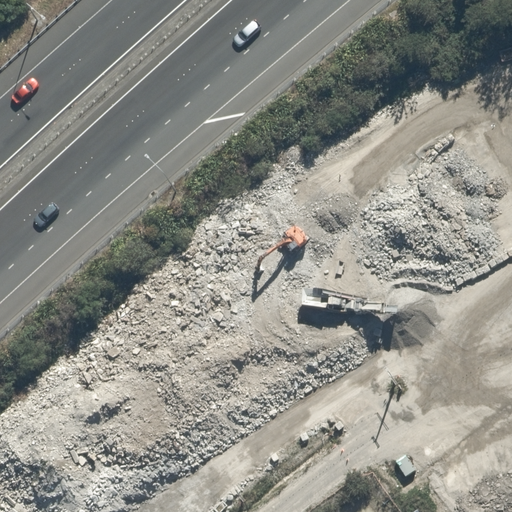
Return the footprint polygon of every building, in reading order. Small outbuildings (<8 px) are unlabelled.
[(391,141),(356,161),(374,192),(409,172),(391,141)] [(511,240),(456,154),(422,176),(483,268),(511,249),(511,240)] [(478,270),(431,202),(392,229),(440,297),(478,270)] [(255,286),(245,276),(212,311),(223,321),(255,286)] [(251,301),(221,329),(232,340),(262,312),(251,301)]
